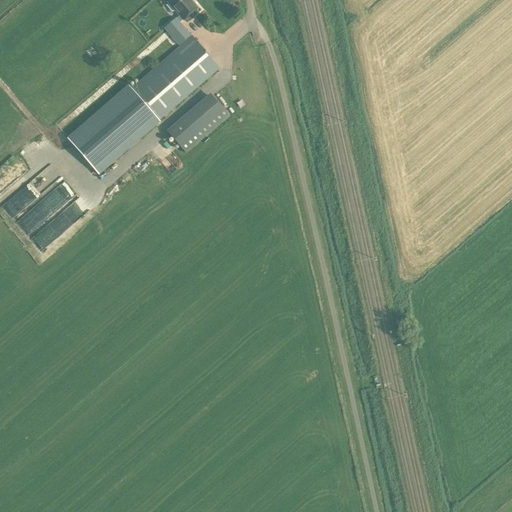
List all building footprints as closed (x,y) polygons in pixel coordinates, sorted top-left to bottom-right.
[(188,0),(188,1),(187,0),(169,0),(168,2),(180,15),(176,18),(180,23),(183,20),(197,8),(190,0),(188,0)] [(190,35),(180,23),(176,18),(164,28),(179,45),(179,44),(181,46),(131,88),(129,85),(67,138),(99,175),(160,122),(159,120),(219,68),(192,36),(191,37),(190,35)] [(229,116),(212,97),(169,134),(186,153),(229,116)] [(29,201),(19,191),(5,207),(15,216),(29,201)] [(46,226),(53,234),(61,227),(63,227),(69,222),(72,222),(72,215),(76,215),(84,207),(84,202),(76,193),(56,211),(56,201),(53,201),(49,196),(40,204),(40,211),(37,213),(34,213),(32,215),(26,214),(18,222),(25,229),(38,229),(34,226),(35,221),(41,221),(45,226),(46,226)] [(89,209),(75,224),(80,228),(94,214),(89,209)]
